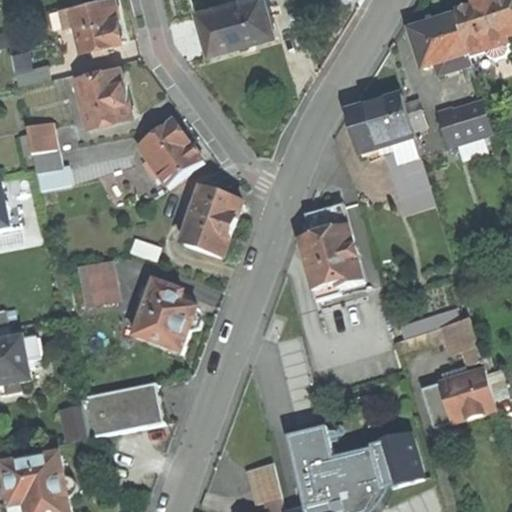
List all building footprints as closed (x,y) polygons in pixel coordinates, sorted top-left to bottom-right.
[(116,0),(109,0),(75,8),(79,26),(86,52),(127,42),(122,19),(116,0)] [(203,15),(215,56),(242,48),(256,44),(263,42),(280,37),(269,0),(253,0),(242,3),(227,8),(203,15)] [(479,12),(458,19),(470,56),(471,59),(489,54),(510,47),(511,46),(511,42),(511,41),(511,40),(511,0),(499,0),(500,2),(496,3),(496,2),(486,5),(478,8),(479,12)] [(65,29),(79,26),(75,8),(61,12),(65,29)] [(470,56),(458,19),(437,25),(413,33),(426,71),(438,66),(470,56)] [(511,53),(511,52),(510,47),(489,54),(491,60),(498,63),(509,60),(511,53)] [(15,57),(19,74),(32,70),(28,54),(15,57)] [(471,59),(470,56),(438,66),(442,76),(473,66),(471,59)] [(19,74),(22,87),(52,80),(49,66),(32,70),(19,74)] [(124,69),(80,80),(93,128),(136,118),(130,93),(124,69)] [(375,107),(351,115),(364,156),(382,151),(383,156),(388,154),(419,145),(414,127),(409,109),(406,98),(375,107)] [(454,115),(449,116),(450,119),(442,121),(451,150),(462,146),(484,139),(496,135),(486,104),(454,115)] [(421,105),(409,109),(414,127),(427,124),(421,105)] [(439,114),(442,121),(450,119),(449,116),(454,115),(453,110),(439,114)] [(177,125),(143,150),(171,189),(206,164),(191,145),(177,125)] [(34,157),(35,157),(59,152),(54,127),(30,132),(31,137),(34,157)] [(26,158),(34,157),(31,137),(22,139),(26,158)] [(489,154),(484,139),(462,146),(466,161),(489,154)] [(428,173),(419,145),(388,154),(403,202),(431,194),(425,174),(428,173)] [(35,157),(39,176),(64,172),(60,152),(59,152),(35,157)] [(71,170),(64,172),(39,176),(42,192),(74,186),(71,170)] [(187,246),(228,260),(237,234),(247,206),(205,192),(187,246)] [(0,197),(0,233),(13,231),(10,219),(8,205),(2,206),(0,197)] [(352,229),(346,207),(320,214),(308,217),(315,240),(352,229)] [(21,217),(10,219),(13,231),(23,229),(21,217)] [(368,284),(352,229),(315,240),(303,243),(317,293),(341,286),(343,291),(368,284)] [(163,250),(137,241),(133,255),(159,263),(163,250)] [(80,270),(88,308),(120,301),(112,263),(80,270)] [(158,285),(138,340),(185,357),(191,341),(194,333),(195,333),(202,330),(205,324),(201,317),(200,317),(202,312),(184,305),(187,296),(158,285)] [(344,297),(343,291),(341,286),(317,293),(320,303),(344,297)] [(402,328),(406,341),(445,329),(457,326),(463,324),(459,311),(402,328)] [(0,330),(10,329),(7,314),(0,314),(0,330)] [(472,321),(463,324),(457,326),(466,354),(471,369),(485,364),(472,321)] [(466,354),(457,326),(445,329),(448,341),(453,358),(466,354)] [(0,346),(13,344),(10,329),(0,330),(0,346)] [(400,356),(448,341),(445,329),(406,341),(397,344),(400,356)] [(13,344),(0,346),(0,389),(8,388),(10,396),(22,394),(20,386),(34,383),(30,364),(43,361),(39,339),(13,344)] [(502,373),(489,377),(497,403),(510,399),(502,373)] [(488,374),(445,387),(457,425),(476,419),(500,412),(497,403),(489,377),(488,374)] [(93,400),(101,439),(167,426),(159,386),(93,400)] [(426,392),(437,430),(457,425),(445,387),(426,392)] [(83,409),(62,413),(68,443),(89,439),(83,409)] [(336,511),(347,511),(335,462),(338,462),(330,430),(290,440),(308,511),(335,505),(336,511)] [(374,448),(375,452),(386,493),(394,490),(411,486),(427,481),(414,437),(374,448)] [(392,495),(394,490),(386,493),(375,452),(338,462),(335,462),(347,511),(381,511),(383,510),(387,506),(389,501),(392,495)] [(63,457),(5,468),(10,495),(13,511),(73,511),(71,500),(73,499),(75,497),(77,495),(78,492),(78,489),(78,486),(76,484),(74,483),(72,481),(70,481),(67,481),(63,457)] [(265,502),(283,497),(276,466),(250,472),(257,503),(265,502)] [(286,511),(283,497),(265,502),(267,511),(286,511)]
